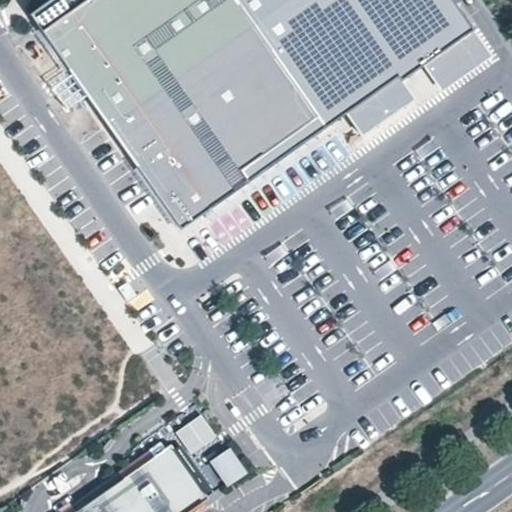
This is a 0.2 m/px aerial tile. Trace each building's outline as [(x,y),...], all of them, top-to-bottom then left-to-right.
[(241,169),(318,116),(324,124),(344,110),(396,72),(399,77),(421,60),(472,25),(454,0),(49,0),(30,13),(182,230),(251,183),(241,169)] [(472,25),(421,60),(441,88),(491,54),(472,25)] [(396,72),(344,110),(361,134),(413,96),(399,77),(396,72)] [(0,396),(19,383),(44,420),(109,376),(0,216),(0,396)] [(217,437),(201,415),(176,433),(191,454),(217,437)] [(75,511),(166,448),(161,442),(61,511),(75,511)] [(190,511),(204,503),(210,499),(206,493),(176,450),(171,444),(166,448),(75,511),(190,511)] [(206,493),(212,488),(182,446),(176,450),(206,493)] [(228,483),(244,472),(229,452),(214,462),(228,483)] [(204,511),(208,510),(204,503),(190,511),(204,511)]
